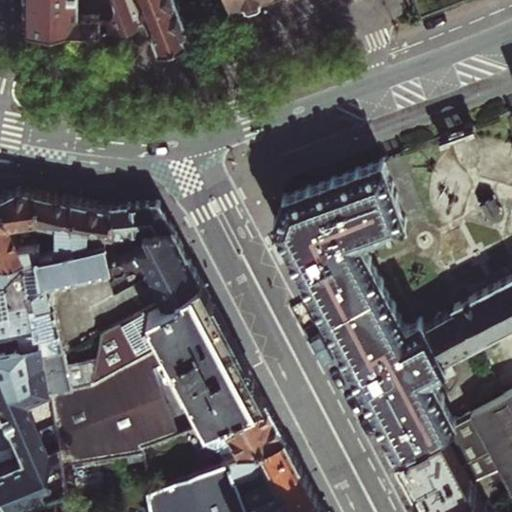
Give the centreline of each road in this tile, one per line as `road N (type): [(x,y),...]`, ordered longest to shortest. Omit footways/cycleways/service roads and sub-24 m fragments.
road 1 (residential): [(392,511),(202,143)]
road 2 (residential): [(172,154),(356,511)]
road 3 (residential): [(511,30),(202,143)]
road 4 (residential): [(172,154),(114,155),(0,128)]
